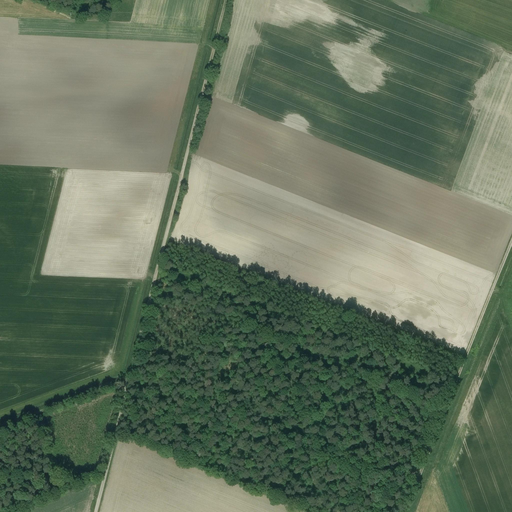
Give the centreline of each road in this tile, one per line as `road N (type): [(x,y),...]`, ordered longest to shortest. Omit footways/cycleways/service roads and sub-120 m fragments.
road 1 (track): [(226,0),(129,380)]
road 2 (track): [(511,243),(405,511)]
road 3 (track): [(0,426),(129,380)]
road 4 (track): [(129,380),(95,511)]
